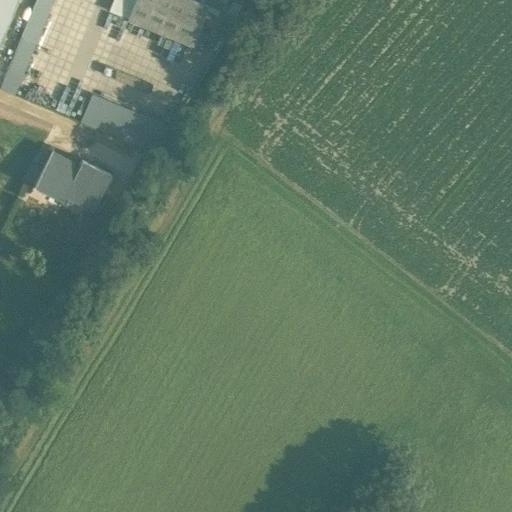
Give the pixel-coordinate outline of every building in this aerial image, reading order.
[(0,0),(0,38),(15,0),(0,0)] [(34,0),(2,79),(17,86),(52,0),(34,0)] [(193,43),(209,4),(199,0),(114,0),(111,9),(193,43)] [(90,92),(79,120),(145,145),(151,130),(162,135),(167,121),(90,92)] [(61,197),(64,192),(78,161),(47,145),(40,160),(43,162),(33,182),(61,197)] [(78,161),(64,192),(91,206),(102,184),(105,186),(113,172),(81,156),(78,161)]
